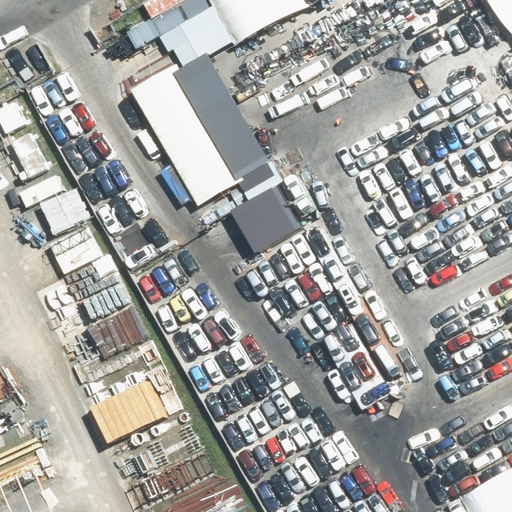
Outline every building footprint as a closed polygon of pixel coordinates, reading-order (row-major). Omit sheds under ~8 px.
[(166,56),(123,83),(202,203),(244,176),(166,56)] [(79,377),(163,336),(145,300),(62,342),(79,377)] [(163,336),(79,377),(96,410),(180,369),(163,336)] [(180,369),(96,410),(115,449),(199,407),(180,369)] [(199,407),(115,449),(132,484),(216,442),(199,407)] [(216,442),(132,484),(146,511),(163,511),(234,477),(216,442)] [(511,511),(511,479),(458,511),(511,511)]
